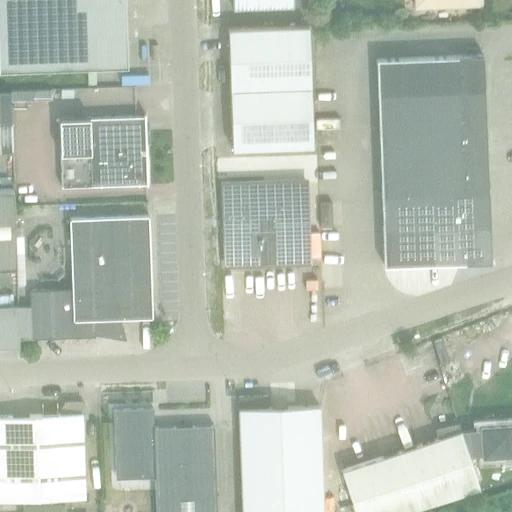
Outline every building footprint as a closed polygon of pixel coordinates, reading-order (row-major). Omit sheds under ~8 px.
[(0,0),(0,68),(87,66),(127,64),(124,0),(0,0)] [(232,148),(312,145),(308,25),(228,27),(232,148)] [(378,93),(484,89),(483,53),(457,54),(457,55),(376,58),(378,93)] [(0,150),(12,150),(10,90),(0,89),(0,150)] [(379,127),(485,123),(484,89),(378,93),(379,127)] [(136,114),(59,117),(61,185),(146,182),(146,183),(147,183),(145,130),(139,130),(139,114),(136,114)] [(380,161),(486,157),(485,123),(379,127),(380,161)] [(381,195),(488,191),(486,157),(380,161),(381,195)] [(226,264),(308,261),(305,179),(223,182),(224,223),(226,264)] [(0,267),(16,267),(14,206),(13,187),(0,187),(0,267)] [(382,229),(489,225),(488,208),(488,191),(381,195),(382,229)] [(152,316),(148,213),(69,216),(71,287),(29,289),(30,305),(31,337),(95,334),(94,328),(108,327),(108,315),(119,315),(119,317),(152,316)] [(489,225),(382,229),(384,264),(465,261),(490,260),(489,225)] [(19,337),(31,337),(30,305),(0,305),(0,345),(19,345),(19,337)] [(44,498),(63,497),(85,496),(82,416),(87,416),(87,407),(81,400),(64,401),(60,408),(60,412),(0,414),(0,499),(23,498),(44,498)] [(238,407),(242,511),(322,511),(319,404),(277,406),(269,406),(238,407)] [(154,426),(153,406),(113,408),(116,477),(155,476),(153,426),(154,426)] [(468,454),(460,429),(457,420),(434,426),(437,436),(426,440),(341,468),(355,511),(402,511),(479,487),(468,454)] [(153,426),(155,476),(155,511),(216,511),(214,424),(191,425),(191,422),(176,422),(176,425),(154,426),(153,426)] [(468,454),(481,453),(482,456),(511,453),(511,429),(511,422),(480,424),(480,427),(460,429),(468,454)] [(63,497),(44,498),(44,511),(64,511),(63,497)] [(44,511),(44,498),(23,498),(23,511),(44,511)]
